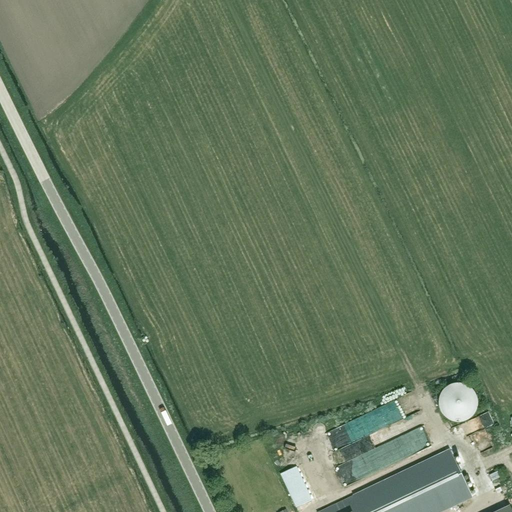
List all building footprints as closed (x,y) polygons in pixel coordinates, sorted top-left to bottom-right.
[(440,411),(441,412),(441,413),(442,413),(442,414),(443,415),(443,416),(444,416),(445,417),(446,418),(447,419),(448,419),(449,420),(450,420),(451,421),(452,421),(453,421),(454,421),(455,422),(456,422),(457,422),(458,422),(459,422),(460,422),(461,422),(462,421),(463,421),(464,421),(465,421),(465,420),(466,420),(467,420),(467,419),(468,419),(469,418),(470,418),(470,417),(471,417),(471,416),(472,416),(472,415),(473,415),(473,414),(474,414),(474,413),(474,412),(475,412),(475,411),(476,410),(476,409),(476,408),(477,407),(477,406),(477,405),(477,404),(477,403),(477,402),(477,401),(477,400),(477,399),(477,398),(477,397),(476,397),(476,396),(476,395),(475,394),(475,393),(474,392),(474,391),(473,391),(473,390),(472,389),(471,388),(470,387),(469,386),(468,386),(467,385),(466,385),(465,384),(464,384),(463,384),(463,383),(462,383),(461,383),(460,383),(459,383),(458,383),(457,383),(456,383),(455,383),(454,383),(453,383),(452,384),(451,384),(450,384),(450,385),(449,385),(448,385),(448,386),(447,386),(446,387),(445,387),(445,388),(444,388),(444,389),(443,389),(443,390),(442,390),(442,391),(441,392),(441,393),(440,393),(440,394),(440,395),(439,396),(439,397),(439,398),(439,399),(438,400),(438,401),(438,402),(438,403),(438,404),(438,405),(439,406),(439,407),(439,408),(439,409),(440,410),(440,411)] [(348,440),(413,413),(406,396),(341,423),(348,440)] [(485,424),(476,429),(480,439),(485,436),(488,442),(493,439),(485,424)] [(329,428),(314,433),(320,452),(325,450),(326,453),(336,449),(329,428)] [(291,433),(297,458),(312,454),(306,429),(291,433)] [(433,429),(343,462),(348,475),(438,442),(433,429)] [(439,511),(471,497),(449,450),(318,511),(439,511)] [(300,461),(312,487),(321,482),(319,478),(324,476),(314,454),(300,461)] [(296,466),(280,473),(295,506),(311,499),(296,466)] [(491,470),(493,477),(503,473),(500,467),(491,470)]
